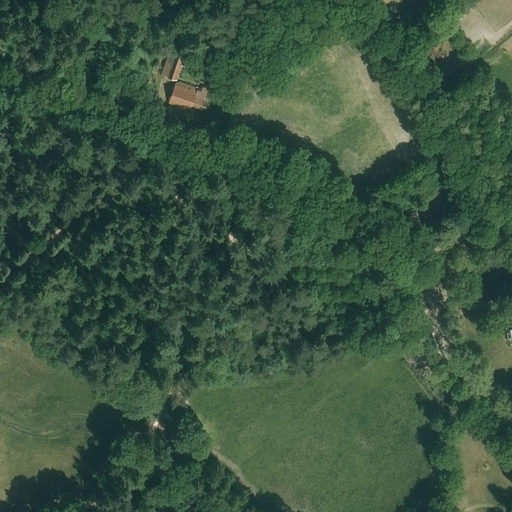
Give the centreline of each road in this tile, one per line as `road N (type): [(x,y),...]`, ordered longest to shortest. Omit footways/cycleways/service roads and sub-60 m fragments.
road 1 (track): [(400,249),(342,196),(290,170),(0,72)]
road 2 (track): [(357,0),(423,86),(483,197),(480,219)]
road 3 (track): [(331,0),(197,133)]
road 4 (track): [(511,418),(449,354),(426,291)]
